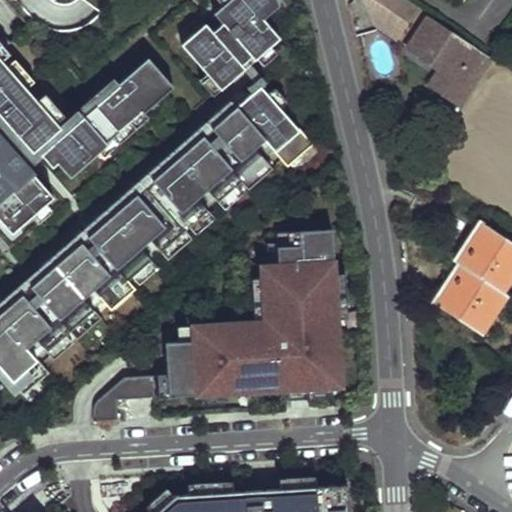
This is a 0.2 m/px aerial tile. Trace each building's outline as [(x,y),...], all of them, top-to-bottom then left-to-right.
[(276,0),(232,0),(216,15),(224,24),(255,60),(258,58),(260,55),(267,50),(271,46),(281,38),(263,18),(278,5),(276,0)] [(412,0),(356,0),(351,8),(397,38),(419,4),(412,0)] [(493,61),(429,18),(407,51),(452,81),(459,71),(478,84),(493,61)] [(245,69),(246,69),(214,32),(206,23),(182,45),(221,90),(229,83),(241,72),(245,69)] [(255,60),(224,24),(214,32),(246,69),(245,69),(260,87),(262,86),(265,83),(250,65),(255,60)] [(0,58),(2,61),(10,54),(0,42),(0,58)] [(258,58),(264,65),(269,61),(277,54),(271,46),(267,50),(260,55),(258,58)] [(0,58),(0,115),(29,148),(54,126),(57,123),(38,101),(27,89),(8,67),(2,61),(0,58)] [(149,58),(119,85),(120,86),(142,66),(165,92),(143,111),(145,113),(175,87),(149,58)] [(35,82),(15,60),(8,67),(27,89),(35,82)] [(99,104),(48,149),(71,175),(79,169),(91,158),(98,152),(100,150),(99,149),(143,111),(165,92),(142,66),(120,86),(99,104)] [(260,87),(238,107),(275,150),(289,167),(315,144),(288,113),(287,115),(262,86),(260,87)] [(65,117),(46,95),(38,101),(57,123),(65,117)] [(0,115),(0,125),(29,158),(23,162),(16,169),(9,161),(16,154),(7,144),(0,150),(0,170),(16,189),(33,173),(27,167),(48,149),(99,104),(94,99),(58,131),(54,126),(29,148),(0,115)] [(275,150),(238,107),(227,116),(265,159),(275,150)] [(227,116),(180,157),(218,200),(219,202),(238,186),(243,181),(266,161),(265,159),(227,116)] [(0,150),(7,144),(0,135),(0,219),(13,234),(54,198),(33,173),(16,189),(0,170),(0,150)] [(23,162),(16,154),(9,161),(16,169),(23,162)] [(218,200),(180,157),(170,166),(208,209),(218,200)] [(249,189),(273,168),(266,161),(243,181),(249,189)] [(170,166),(123,207),(161,250),(162,252),(186,231),(190,228),(209,211),(208,209),(170,166)] [(219,202),(226,210),(245,193),(238,186),(219,202)] [(113,216),(151,259),(161,250),(123,207),(113,216)] [(197,235),(216,218),(209,211),(190,228),(197,235)] [(113,216),(66,257),(103,300),(105,302),(129,281),(134,277),(152,261),(151,259),(113,216)] [(511,277),(511,243),(482,224),(456,263),(460,267),(436,304),(480,335),(506,294),(503,292),(511,277)] [(319,384),(343,383),(339,316),(336,271),(333,226),(278,229),(278,240),(280,261),(270,262),(263,262),(263,274),(266,318),(256,318),(194,322),(195,337),(180,338),(167,339),(168,370),(170,393),(202,391),(225,390),(288,386),(293,386),(292,371),(309,370),(309,384),(319,384)] [(169,260),(193,239),(186,231),(162,252),(169,260)] [(278,240),(268,240),(270,262),(280,261),(278,240)] [(94,309),(103,300),(66,257),(56,266),(94,309)] [(140,284),(159,268),(152,261),(134,277),(140,284)] [(56,266),(9,307),(46,350),(48,352),(67,335),(71,331),(96,311),(94,309),(56,266)] [(350,315),(347,270),(336,271),(339,316),(350,315)] [(263,274),(253,275),(256,318),(266,318),(263,274)] [(112,309),(136,289),(129,281),(105,302),(112,309)] [(9,307),(0,315),(0,316),(36,357),(38,358),(46,350),(9,307)] [(78,339),(102,318),(96,311),(71,331),(78,339)] [(36,357),(0,316),(0,366),(11,379),(10,379),(26,397),(52,374),(38,358),(36,357)] [(194,322),(179,323),(180,338),(195,337),(194,322)] [(55,359),(74,343),(67,335),(48,352),(55,359)] [(158,372),(159,394),(170,393),(168,370),(158,371),(158,372)] [(288,386),(289,396),(320,395),(319,384),(309,384),(309,370),(292,371),(293,386),(288,386)] [(94,406),(95,417),(119,416),(118,396),(156,394),(154,372),(125,373),(96,400),(94,406)] [(202,391),(203,401),(226,400),(225,390),(202,391)] [(315,474),(279,476),(279,486),(315,484),(315,474)] [(233,489),(232,479),(187,482),(188,492),(233,489)] [(349,511),(347,482),(315,484),(279,486),(279,494),(254,495),(253,488),(233,489),(188,492),(174,493),(173,494),(152,511),(349,511)] [(152,511),(173,494),(167,486),(145,504),(151,511),(152,511)] [(279,486),(253,488),(254,495),(279,494),(279,486)]
